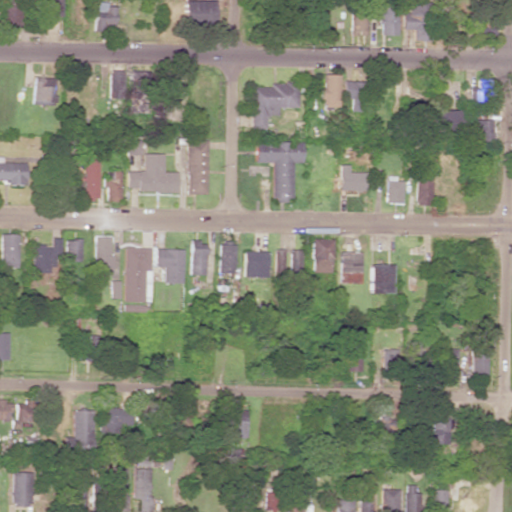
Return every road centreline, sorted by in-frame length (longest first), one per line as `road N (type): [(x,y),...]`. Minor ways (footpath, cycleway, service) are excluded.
road 1 (residential): [(506,0),(492,511)]
road 2 (residential): [(511,400),(0,388)]
road 3 (residential): [(511,60),(0,53)]
road 4 (residential): [(511,226),(0,221)]
road 5 (residential): [(233,0),(229,222)]
